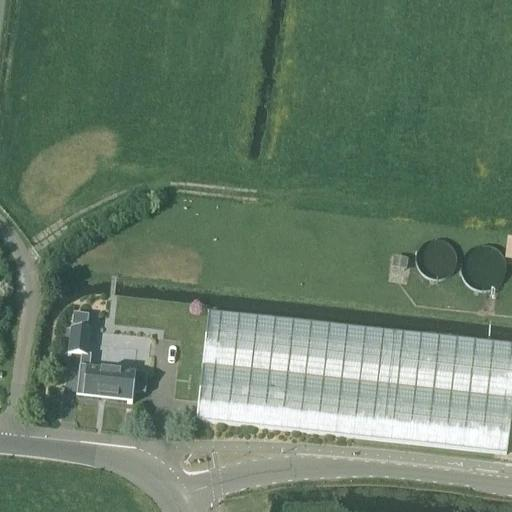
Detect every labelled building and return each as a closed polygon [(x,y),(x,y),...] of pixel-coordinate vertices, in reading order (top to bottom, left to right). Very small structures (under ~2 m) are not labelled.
[(455,255),(454,252),(452,248),(449,246),(446,244),(442,242),(438,242),(435,242),(431,242),(427,244),(424,246),(421,249),(419,252),(418,255),(417,259),(416,263),(417,266),(418,270),(420,273),(423,276),(426,278),(429,280),(433,281),(437,282),(440,281),(444,280),(447,278),(450,276),(453,273),(455,270),(456,266),(457,263),(456,259),(455,255)] [(506,266),(505,262),(503,258),(500,255),(497,252),(493,250),(489,248),(485,248),(480,248),(476,249),(472,251),(468,253),(465,256),(463,260),(462,264),(461,268),(461,273),(462,277),(463,281),(466,285),(469,288),(472,290),(476,292),(480,293),(485,293),(489,293),(493,291),(497,289),(500,286),(503,283),(505,279),(506,275),(506,270),(506,266)] [(393,258),(391,270),(406,272),(408,261),(393,258)] [(506,455),(511,401),(511,347),(209,313),(197,421),(506,455)] [(72,328),(87,329),(89,317),(73,315),(72,328)] [(71,329),(68,356),(81,358),(76,399),(99,401),(99,400),(105,401),(105,402),(132,405),(134,394),(146,395),(148,376),(90,370),(91,357),(89,357),(92,332),(71,329)]
